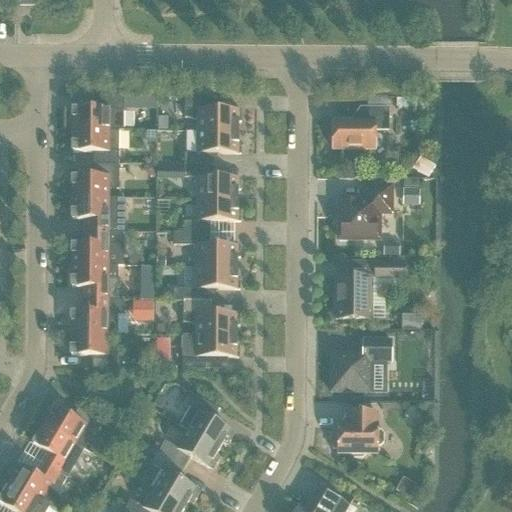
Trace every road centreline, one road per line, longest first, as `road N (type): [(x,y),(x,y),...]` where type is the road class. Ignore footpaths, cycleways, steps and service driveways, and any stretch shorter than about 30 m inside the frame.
road 1 (residential): [(255,511),(296,429),(300,57)]
road 2 (residential): [(0,438),(39,374),(38,131)]
road 3 (residential): [(102,57),(300,57)]
road 4 (residential): [(300,57),(480,59)]
